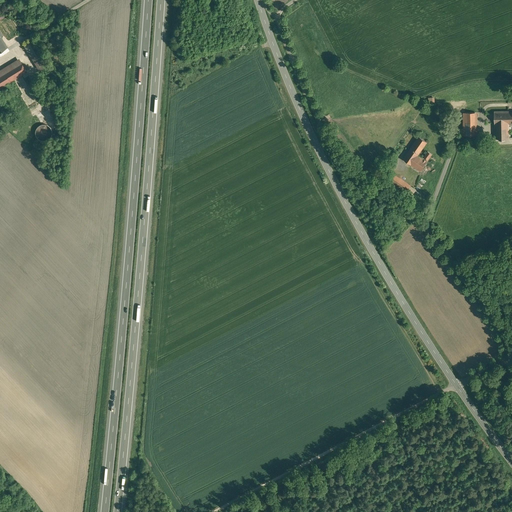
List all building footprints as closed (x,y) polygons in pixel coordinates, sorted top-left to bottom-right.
[(42,54),(33,39),(24,44),(33,60),(42,54)] [(19,59),(0,70),(0,88),(14,80),(22,75),(27,72),(19,59)] [(37,101),(22,75),(14,80),(22,94),(20,95),(27,107),(37,101)] [(475,112),(463,113),(464,129),(460,129),(461,136),(471,136),(477,135),(477,128),(475,128),(475,112)] [(509,112),(495,112),(495,124),(495,139),(509,138),(509,128),(509,112)] [(419,137),(410,150),(418,155),(427,142),(419,137)] [(418,155),(410,150),(403,159),(420,171),(432,154),(428,151),(423,158),(418,155)] [(412,187),(393,174),(387,182),(407,195),(412,187)]
